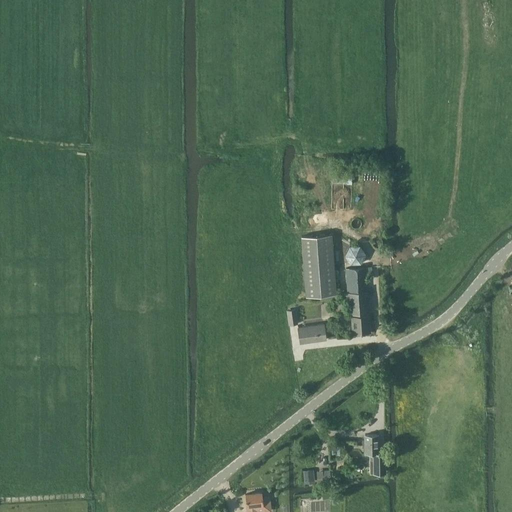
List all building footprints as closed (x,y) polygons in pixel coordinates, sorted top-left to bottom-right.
[(352,184),(352,171),(332,171),(332,184),(352,184)] [(336,294),(332,234),(301,236),(305,296),(336,294)] [(361,264),(366,255),(360,246),(349,246),(344,256),(351,265),(361,264)] [(367,274),(372,273),(372,267),(345,268),(347,293),(342,293),(342,300),(335,301),(336,313),(343,313),(342,301),(348,301),(349,313),(369,312),(367,274)] [(287,310),(289,325),(298,324),(296,309),(287,310)] [(370,332),(369,315),(351,316),(352,334),(370,332)] [(300,343),(326,339),(324,324),(298,327),(300,343)] [(365,440),(362,440),(362,447),(365,447),(365,454),(369,454),(369,460),(374,460),(374,471),(385,471),(384,453),(378,453),(378,434),(365,435),(365,440)] [(303,483),(316,483),(316,470),(303,470),(303,483)] [(318,483),(331,483),(331,471),(318,471),(318,483)] [(271,507),(270,497),(263,498),(262,492),(245,494),(246,507),(248,507),(248,511),(262,511),(265,511),(265,510),(269,509),(271,507)]
